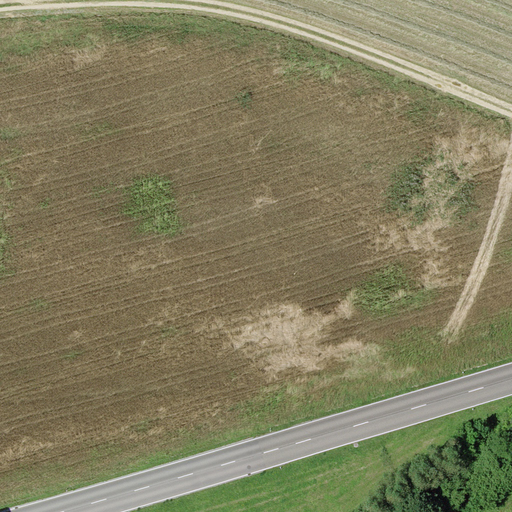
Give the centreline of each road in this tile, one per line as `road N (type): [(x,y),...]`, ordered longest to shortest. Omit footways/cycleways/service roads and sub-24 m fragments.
road 1 (track): [(511,113),(257,18),(153,3),(0,8)]
road 2 (secondary): [(511,379),(56,511)]
